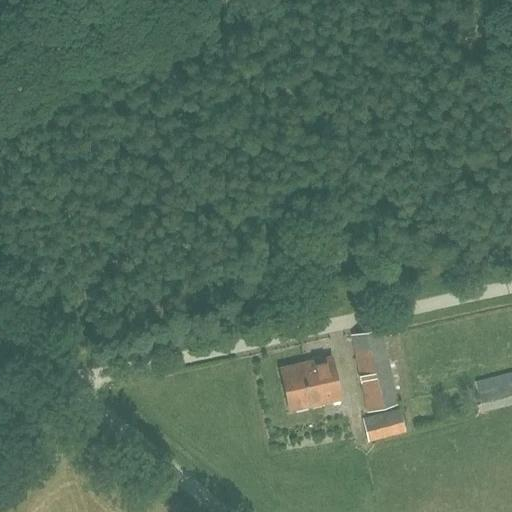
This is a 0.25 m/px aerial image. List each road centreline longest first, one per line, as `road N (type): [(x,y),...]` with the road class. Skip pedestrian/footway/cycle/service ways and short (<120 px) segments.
road 1 (unclassified): [(68,377),(511,286)]
road 2 (unclassified): [(230,511),(68,377)]
